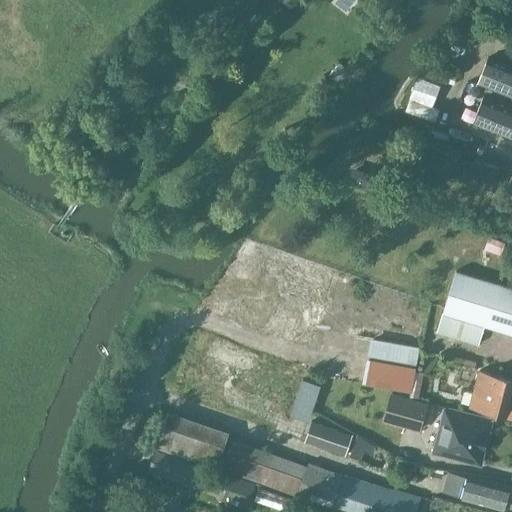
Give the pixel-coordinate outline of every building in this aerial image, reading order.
[(511,98),(511,67),(488,58),(477,85),(511,98)] [(220,62),(214,70),(214,80),(221,86),(227,79),(229,77),(232,72),(220,62)] [(339,64),(331,73),(339,80),(346,71),(339,64)] [(473,122),(511,137),(511,108),(484,97),(473,122)] [(467,161),(459,181),(490,193),(498,173),(467,161)] [(355,170),(350,182),(365,187),(369,176),(355,170)] [(310,340),(331,283),(289,268),(268,325),(310,340)] [(511,332),(511,287),(457,270),(444,313),(437,331),(474,342),(478,344),(484,324),(511,332)] [(420,349),(354,337),(345,380),(410,393),(420,349)] [(465,359),(462,369),(473,372),(476,362),(465,359)] [(511,418),(511,397),(511,395),(511,378),(479,370),(469,407),(511,418)] [(418,432),(427,403),(390,392),(382,421),(418,432)] [(480,464),(492,421),(446,409),(434,452),(480,464)] [(215,467),(226,433),(166,413),(155,446),(215,467)] [(306,441),(346,455),(353,436),(312,422),(306,441)] [(358,435),(350,456),(351,457),(361,459),(364,450),(372,453),(375,445),(367,441),(358,435)] [(231,440),(220,468),(298,495),(319,502),(334,507),(334,505),(354,511),(416,511),(419,505),(420,501),(393,493),(392,496),(343,480),(307,469),(308,466),(242,443),(242,444),(231,440)] [(194,486),(201,466),(155,450),(148,469),(194,486)] [(467,478),(452,474),(448,493),(463,497),(462,499),(505,510),(509,497),(511,497),(511,488),(511,487),(468,476),(467,478)] [(229,477),(221,501),(245,509),(254,485),(229,477)]
